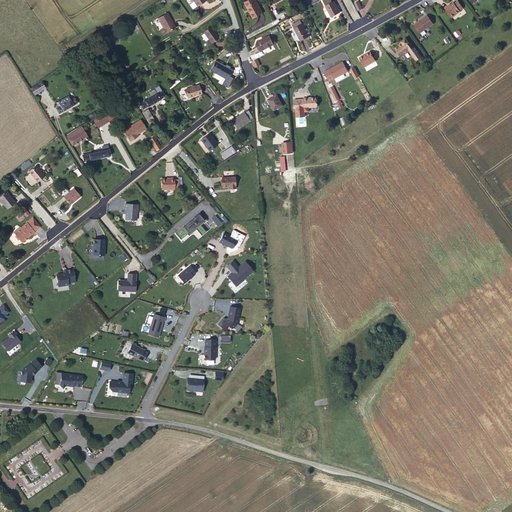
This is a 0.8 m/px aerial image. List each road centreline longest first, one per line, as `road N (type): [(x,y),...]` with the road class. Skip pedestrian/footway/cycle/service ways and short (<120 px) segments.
road 1 (unclassified): [(256,81),(0,284)]
road 2 (unclassified): [(141,418),(385,484),(446,511)]
road 3 (unclassified): [(414,0),(256,81)]
road 4 (unclassified): [(0,405),(141,418)]
road 5 (residential): [(141,418),(199,301)]
